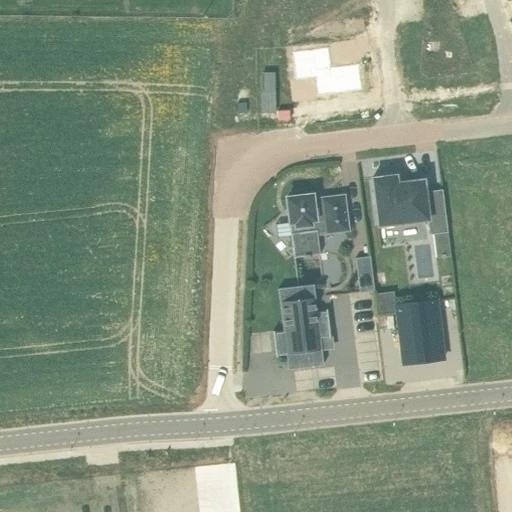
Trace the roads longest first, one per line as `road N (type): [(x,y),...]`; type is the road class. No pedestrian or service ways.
road 1 (residential): [(221,422),(237,197),(288,148),(388,136)]
road 2 (tertiary): [(221,422),(511,392)]
road 3 (tertiary): [(0,444),(221,422)]
road 4 (residential): [(388,136),(389,0)]
road 5 (residential): [(388,136),(511,120)]
